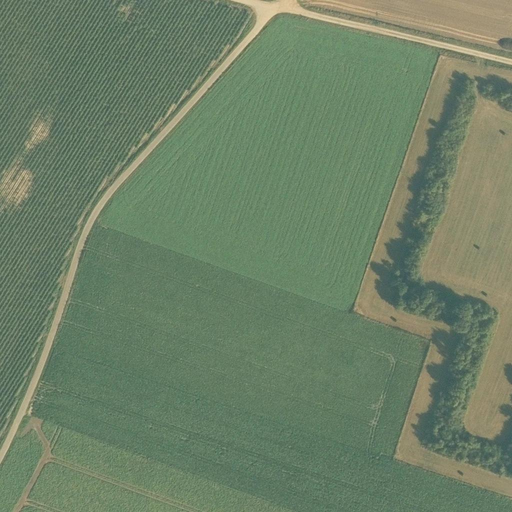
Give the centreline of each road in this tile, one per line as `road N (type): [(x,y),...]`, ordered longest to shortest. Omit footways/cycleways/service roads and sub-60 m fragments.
road 1 (unclassified): [(0,451),(83,230),(265,15),(280,8),(245,0)]
road 2 (track): [(285,0),(280,8),(511,62)]
